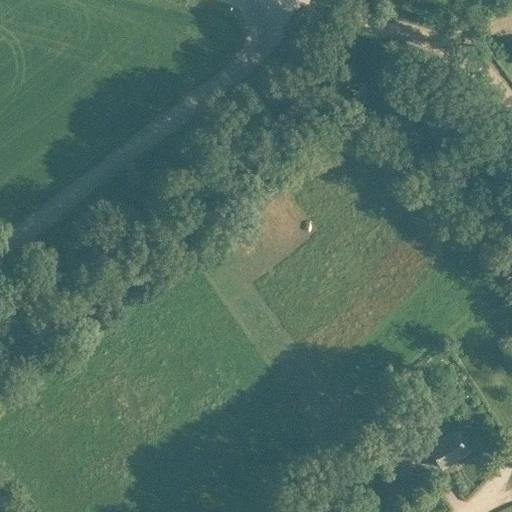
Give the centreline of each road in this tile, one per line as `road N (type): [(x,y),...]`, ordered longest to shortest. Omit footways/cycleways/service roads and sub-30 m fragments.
road 1 (unclassified): [(0,254),(301,8),(263,0)]
road 2 (track): [(511,115),(434,43),(301,8),(314,0)]
